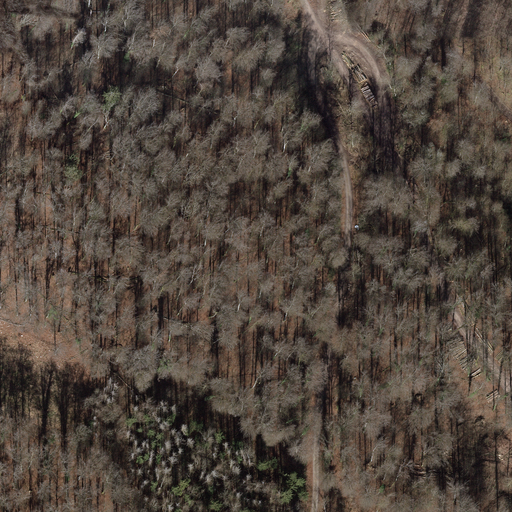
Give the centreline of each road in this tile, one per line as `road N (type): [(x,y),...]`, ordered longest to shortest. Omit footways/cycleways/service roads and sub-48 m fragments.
road 1 (track): [(374,131),(375,79),(356,38),(319,33),(306,51),(305,70),(346,177),(348,237),(306,511)]
road 2 (track): [(511,395),(434,276),(400,184),(304,0)]
